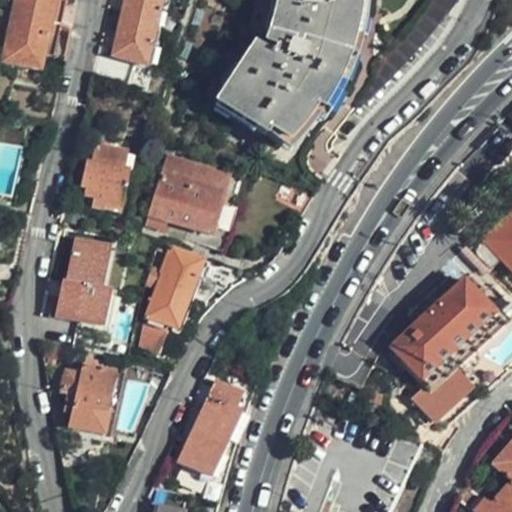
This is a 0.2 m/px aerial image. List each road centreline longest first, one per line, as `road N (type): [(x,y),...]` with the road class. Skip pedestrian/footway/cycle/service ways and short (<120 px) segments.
road 1 (residential): [(122,511),(199,344),(225,308),(283,276),(353,150),(457,40),(479,0)]
road 2 (secondary): [(254,511),(286,410),(370,241),(444,132),(511,64)]
road 3 (residential): [(89,0),(25,294),(37,429),(55,511)]
